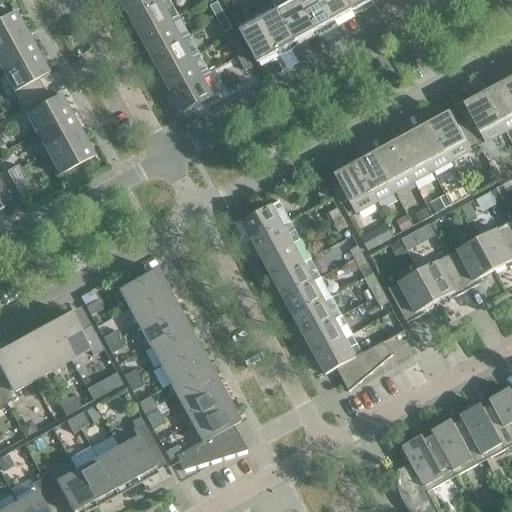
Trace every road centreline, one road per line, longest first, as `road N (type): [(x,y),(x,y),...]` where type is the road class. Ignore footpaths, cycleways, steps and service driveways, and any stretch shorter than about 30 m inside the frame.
road 1 (residential): [(200,220),(511,35)]
road 2 (residential): [(447,0),(169,162)]
road 3 (residential): [(324,445),(200,220)]
road 4 (residential): [(0,325),(200,220)]
road 5 (residential): [(324,445),(511,344)]
road 6 (residential): [(169,162),(0,251)]
road 7 (residential): [(169,162),(80,0)]
road 8 (residential): [(208,511),(324,445)]
